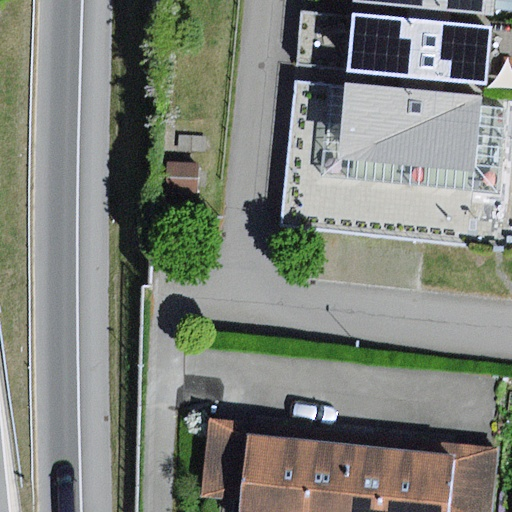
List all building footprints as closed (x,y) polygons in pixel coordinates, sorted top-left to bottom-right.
[(494,0),(354,0),(354,3),(493,17),(493,10),(494,0)] [(511,0),(494,0),(493,10),(511,11),(511,0)] [(492,27),(354,14),(348,72),(486,85),(492,27)] [(337,158),(345,84),(330,82),(320,177),(499,196),(508,109),(478,106),(471,173),(337,158)] [(480,96),(345,84),(337,158),(471,173),(478,106),(480,96)] [(199,164),(167,162),(166,191),(198,192),(199,164)] [(201,499),(243,503),(250,435),(252,423),(210,419),(201,499)] [(349,511),(357,447),(250,435),(243,503),(241,511),(349,511)] [(458,444),(457,457),(450,511),(493,511),(501,449),(458,444)] [(450,511),(457,457),(357,447),(349,511),(450,511)]
